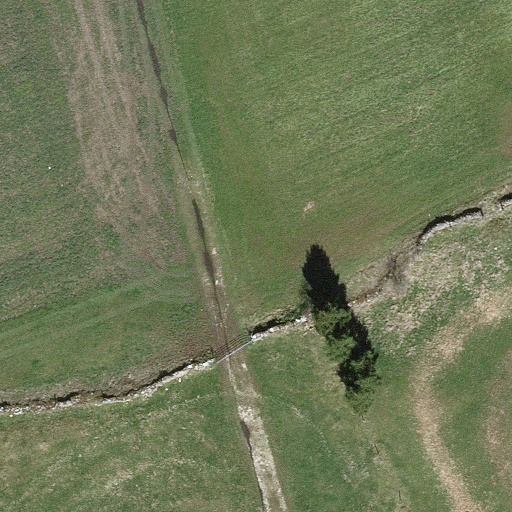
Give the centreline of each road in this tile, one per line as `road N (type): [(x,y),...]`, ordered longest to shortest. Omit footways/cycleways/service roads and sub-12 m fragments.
road 1 (track): [(275,511),(183,168)]
road 2 (track): [(140,0),(183,168)]
